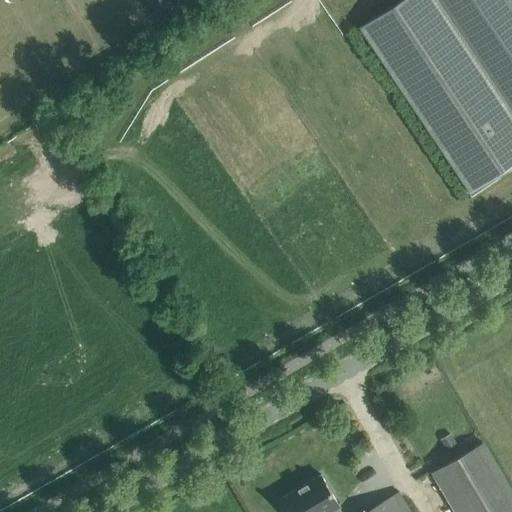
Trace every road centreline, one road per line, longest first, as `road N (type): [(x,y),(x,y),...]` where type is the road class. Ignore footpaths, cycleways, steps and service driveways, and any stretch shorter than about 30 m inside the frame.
road 1 (tertiary): [(102,511),(511,275)]
road 2 (track): [(344,372),(425,511)]
